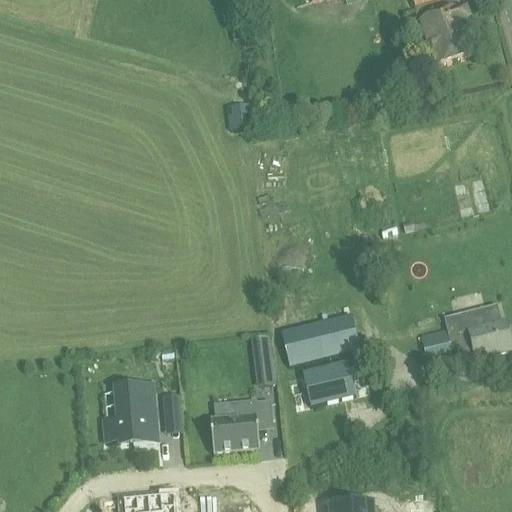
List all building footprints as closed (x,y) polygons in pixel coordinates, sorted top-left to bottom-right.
[(459,13),(454,0),(411,0),(415,11),(420,9),(424,23),(422,24),(438,70),(473,58),(464,33),(472,30),(465,11),(459,13)] [(227,110),(230,134),(250,131),(247,108),(227,110)] [(412,225),(404,226),(406,233),(413,232),(412,225)] [(498,310),(445,323),(453,356),(458,355),(460,366),(476,362),(476,363),(511,354),(511,347),(507,326),(502,327),(498,310)] [(351,318),(282,335),(291,370),(360,353),(351,318)] [(426,362),(451,356),(446,333),(421,339),(426,362)] [(348,367),(303,378),(311,411),(356,400),(348,367)] [(156,387),(116,391),(120,446),(137,445),(137,450),(161,448),(156,387)] [(180,401),(163,402),(165,427),(182,426),(180,401)] [(236,422),(211,424),(214,458),(261,454),(258,428),(273,427),(271,406),(256,407),(256,406),(235,408),(236,422)] [(264,449),(266,462),(290,458),(287,445),(264,449)] [(175,511),(174,500),(149,503),(149,511),(175,511)] [(149,511),(149,503),(123,506),(123,511),(149,511)]
